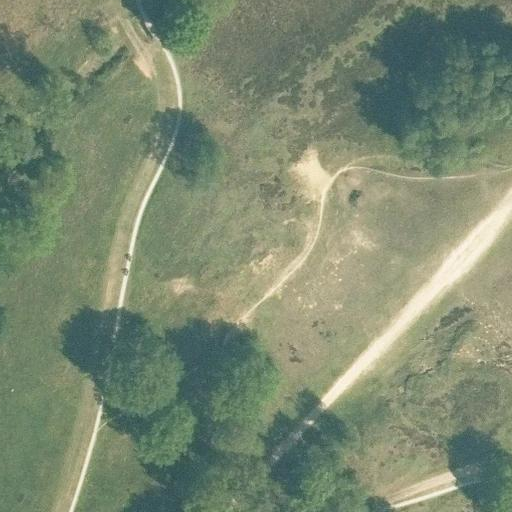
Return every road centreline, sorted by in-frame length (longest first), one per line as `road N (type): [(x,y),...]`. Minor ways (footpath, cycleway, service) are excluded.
road 1 (track): [(122,0),(167,97),(161,137),(125,222),(58,511)]
road 2 (track): [(226,511),(511,202)]
road 3 (track): [(345,511),(511,459)]
